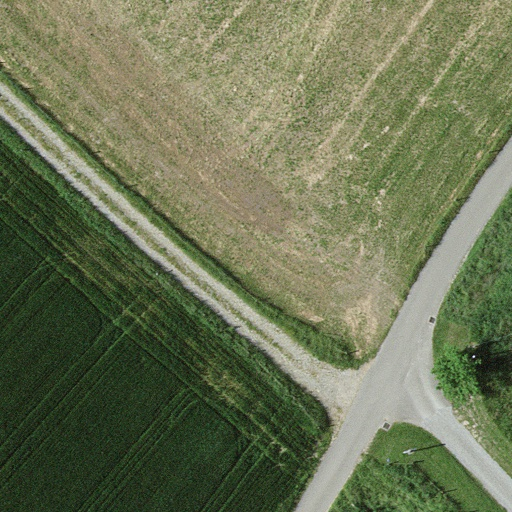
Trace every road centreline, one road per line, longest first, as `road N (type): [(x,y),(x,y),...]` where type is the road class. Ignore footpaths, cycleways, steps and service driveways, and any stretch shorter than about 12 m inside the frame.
road 1 (track): [(365,429),(0,104)]
road 2 (unclassified): [(511,159),(427,288),(389,378)]
road 3 (unclassified): [(389,378),(511,502)]
road 4 (unclassified): [(389,378),(365,429),(307,511)]
